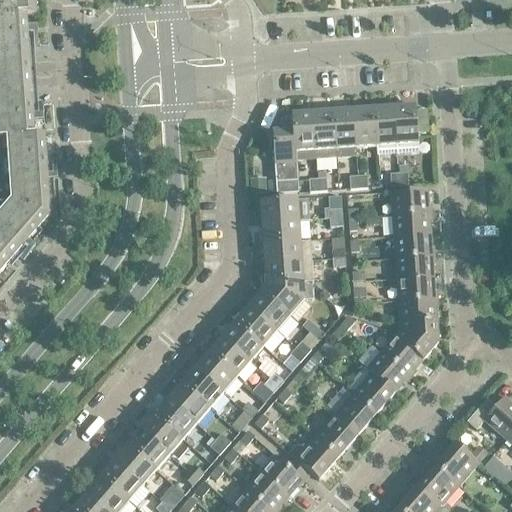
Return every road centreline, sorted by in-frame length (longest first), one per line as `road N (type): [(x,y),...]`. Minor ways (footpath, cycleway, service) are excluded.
road 1 (residential): [(19,511),(231,269),(221,174),(247,116),(246,60)]
road 2 (tertiary): [(0,449),(162,258),(174,212),(168,80)]
road 3 (tertiary): [(127,83),(125,234),(113,261),(0,391)]
road 4 (residential): [(0,313),(84,213),(70,0)]
road 5 (residential): [(462,339),(444,47)]
road 6 (residential): [(331,511),(451,376),(462,339)]
road 7 (residential): [(246,60),(444,47)]
